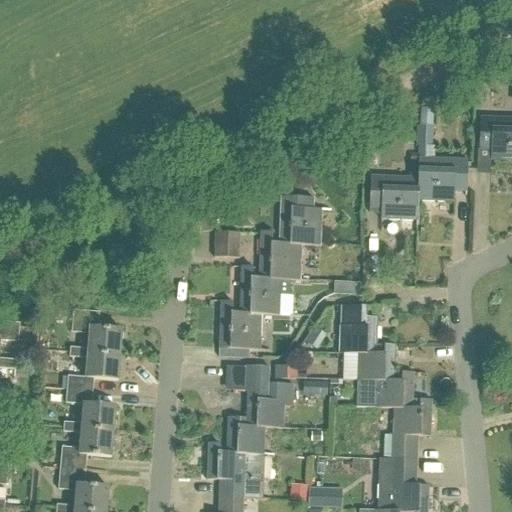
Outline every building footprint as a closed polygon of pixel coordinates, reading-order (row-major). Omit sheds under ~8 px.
[(417,157),(430,158),(432,128),(429,128),(430,114),(427,114),(419,114),(419,119),(417,157)] [(511,119),(480,119),(478,151),(490,152),(490,162),(511,163),(511,119)] [(417,180),(418,203),(453,204),(454,194),(466,194),(467,161),(418,160),(417,180)] [(416,233),(417,233),(418,203),(417,180),(370,178),(369,211),(381,211),(380,221),(416,223),(416,233)] [(280,199),(279,246),(329,247),(320,246),(320,213),(330,213),(330,212),(312,211),(313,200),(280,199)] [(215,211),(220,221),(235,214),(230,204),(215,211)] [(259,281),(281,282),(309,282),(309,281),(300,281),(301,247),(329,248),(329,247),(279,246),(271,246),(272,234),(260,233),(259,281)] [(215,234),(214,259),(239,260),(240,235),(215,234)] [(239,316),(261,317),(289,317),(289,316),(280,316),(281,282),(259,281),(252,280),(252,269),(240,268),(239,316)] [(332,283),(332,295),(357,297),(358,284),(332,283)] [(219,351),(270,352),(270,351),(260,351),(261,317),(239,316),(232,315),(232,304),(220,303),(219,351)] [(328,354),(356,355),(375,355),(377,319),(364,319),(364,309),(337,309),(337,327),(329,327),(329,328),(339,328),(338,353),(328,353),(328,354)] [(69,354),(119,357),(121,332),(97,330),(99,314),(73,312),(71,334),(89,336),(88,351),(70,350),(69,354)] [(0,366),(15,368),(16,362),(0,360),(0,341),(17,343),(19,326),(0,324),(0,366)] [(346,382),(374,383),(394,383),(395,347),(383,346),(382,355),(375,355),(356,355),(355,381),(346,381),(346,382)] [(67,391),(92,394),(94,381),(117,383),(119,357),(69,354),(69,359),(87,360),(85,378),(68,377),(67,391)] [(15,368),(0,366),(0,407),(12,409),(12,397),(13,387),(0,385),(0,369),(15,371),(15,368)] [(245,368),(245,381),(266,381),(266,369),(245,368)] [(274,369),(274,381),(296,381),(296,369),(282,369),(274,369)] [(364,409),(392,410),(412,410),(413,374),(401,374),(401,383),(394,383),(374,383),(374,408),(364,408),(364,409)] [(266,381),(245,381),(245,391),(245,394),(247,394),(246,428),(239,428),(239,429),(293,431),(293,430),(283,430),(283,408),(291,408),(292,386),(266,385),(266,381)] [(321,404),(326,404),(327,385),(302,383),(302,397),(321,398),(321,404)] [(63,429),(113,434),(115,409),(91,407),(92,394),(67,391),(66,405),(83,406),(81,426),(63,424),(63,429)] [(382,435),(381,460),(391,460),(391,449),(417,450),(418,438),(430,438),(431,402),(419,401),(419,410),(412,410),(392,410),(392,435),(382,435)] [(219,455),(244,456),(273,457),(273,456),(263,456),(264,430),(239,429),(239,428),(239,420),(227,419),(226,455),(219,454),(219,455)] [(60,470),(85,472),(86,457),(111,459),(113,434),(63,429),(63,434),(80,435),(79,451),(61,449),(60,470)] [(206,481),(219,481),(244,482),(244,456),(219,455),(219,454),(220,446),(207,445),(206,481)] [(391,474),(416,475),(417,450),(391,449),(391,460),(391,474)] [(427,511),(428,487),(416,487),(416,475),(391,474),(391,460),(381,460),(381,487),(391,487),(389,511),(427,511)] [(56,511),(65,511),(106,511),(108,489),(83,487),(85,472),(60,470),(58,491),(75,493),(74,508),(56,507),(56,511)] [(219,481),(217,511),(242,511),(243,483),(253,484),(253,483),(244,482),(219,481)] [(308,492),(308,510),(326,510),(326,492),(308,492)]
